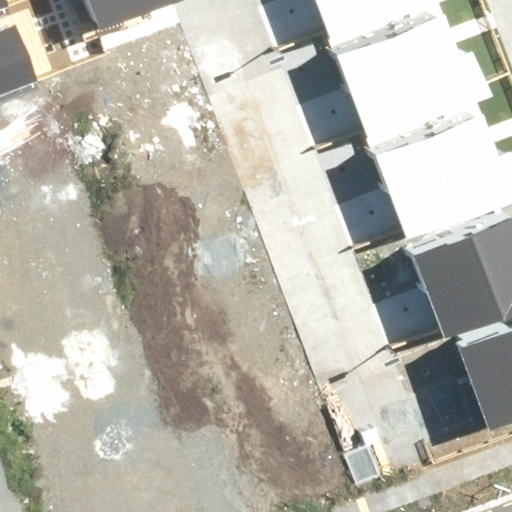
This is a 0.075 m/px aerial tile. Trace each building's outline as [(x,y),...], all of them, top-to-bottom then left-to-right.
[(69,0),(81,32),(162,2),(161,0),(69,0)] [(314,0),(329,43),(451,2),(450,0),(314,0)] [(0,27),(0,89),(34,77),(13,23),(0,27)] [(338,61),(367,144),(489,104),(473,58),(457,64),(444,25),(338,61)] [(377,154),(405,238),(511,201),(511,152),(511,151),(495,157),(483,118),(377,154)] [(511,221),(415,254),(443,338),(511,315),(511,221)] [(511,330),(465,347),(493,424),(511,417),(511,330)]
